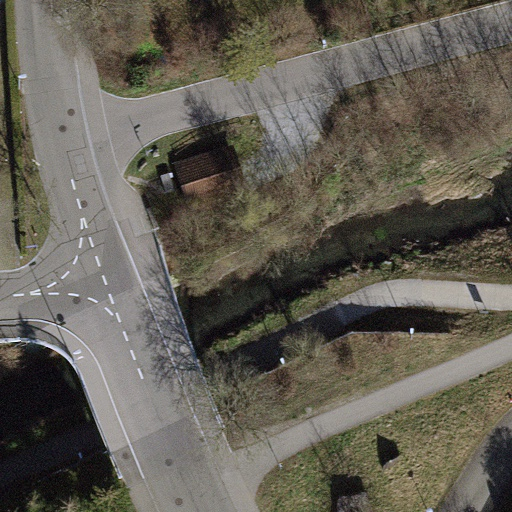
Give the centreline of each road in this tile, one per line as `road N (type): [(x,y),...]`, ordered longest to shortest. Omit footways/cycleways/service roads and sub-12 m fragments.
road 1 (track): [(0,478),(379,296),(511,299)]
road 2 (residential): [(511,22),(60,139)]
road 3 (track): [(511,348),(185,486)]
road 4 (residential): [(177,467),(104,278)]
road 5 (residential): [(104,278),(60,139)]
road 6 (residential): [(60,139),(40,0)]
